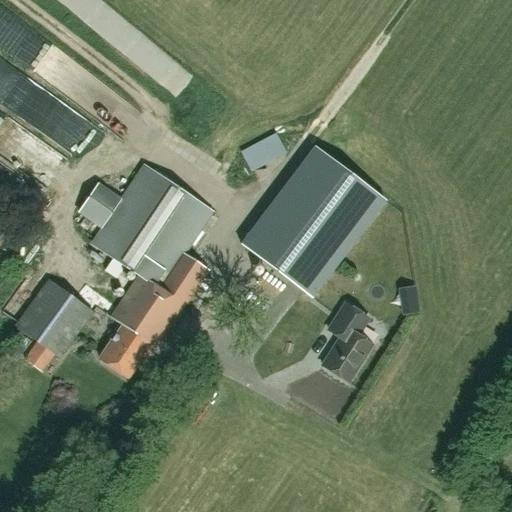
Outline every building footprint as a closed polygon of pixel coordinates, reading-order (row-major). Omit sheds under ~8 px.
[(0,23),(0,48),(59,88),(75,65),(4,17),(0,23)] [(17,72),(0,102),(0,103),(21,115),(39,85),(17,72)] [(245,152),(255,169),(289,150),(279,133),(245,152)] [(312,298),(386,200),(314,147),(241,244),(312,298)] [(150,358),(154,353),(185,305),(209,270),(183,253),(211,211),(144,167),(122,201),(97,184),(79,211),(104,228),(93,244),(114,258),(105,272),(116,279),(125,266),(138,274),(110,317),(122,325),(100,358),(128,377),(144,354),(150,358)] [(16,326),(36,341),(24,358),(42,372),(55,355),(60,358),(94,311),(49,278),(16,326)] [(357,335),(368,318),(345,303),(329,329),(341,337),(323,365),(348,381),(372,344),(357,335)]
